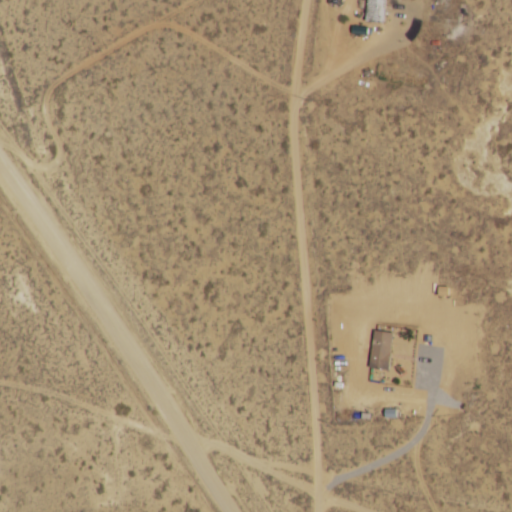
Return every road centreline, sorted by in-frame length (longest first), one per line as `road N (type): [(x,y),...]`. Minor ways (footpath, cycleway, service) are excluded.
road 1 (tertiary): [(246,511),(205,442),(122,361),(0,201)]
road 2 (residential): [(407,511),(205,442)]
road 3 (residential): [(205,442),(0,398)]
